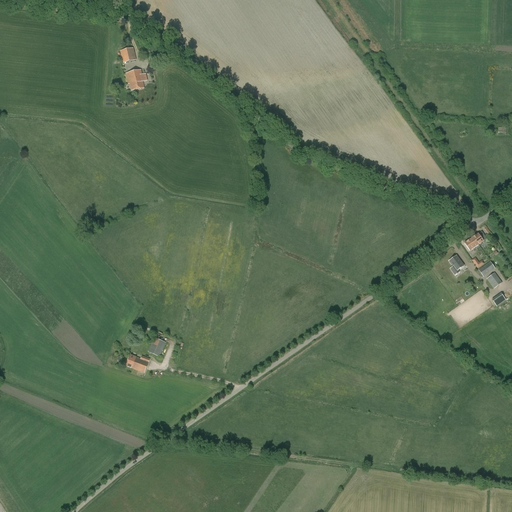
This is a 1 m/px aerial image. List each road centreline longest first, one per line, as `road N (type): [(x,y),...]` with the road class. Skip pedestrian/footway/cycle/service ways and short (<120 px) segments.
road 1 (tertiary): [(473,220),(297,151),(168,41),(132,21),(0,2)]
road 2 (tertiary): [(75,511),(147,451),(473,220)]
